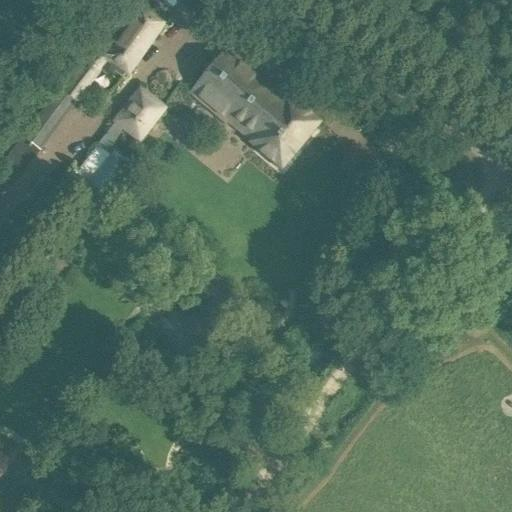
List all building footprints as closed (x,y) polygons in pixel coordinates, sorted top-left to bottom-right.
[(128,71),(162,23),(141,8),(107,56),(128,71)] [(104,54),(111,45),(104,40),(97,49),(104,54)] [(281,169),(321,122),(230,46),(190,93),(281,169)] [(40,152),(76,103),(73,100),(87,81),(91,83),(104,65),(101,62),(104,59),(89,47),(21,138),(40,152)] [(139,91),(116,122),(138,138),(160,107),(139,91)] [(66,218),(86,233),(109,202),(117,201),(123,196),(127,189),(126,181),(134,169),(122,160),(112,152),(110,155),(97,145),(78,170),(74,167),(66,178),(65,180),(65,181),(64,183),(64,185),(64,187),(64,188),(65,190),(66,192),(67,193),(68,194),(78,202),(66,218)]
